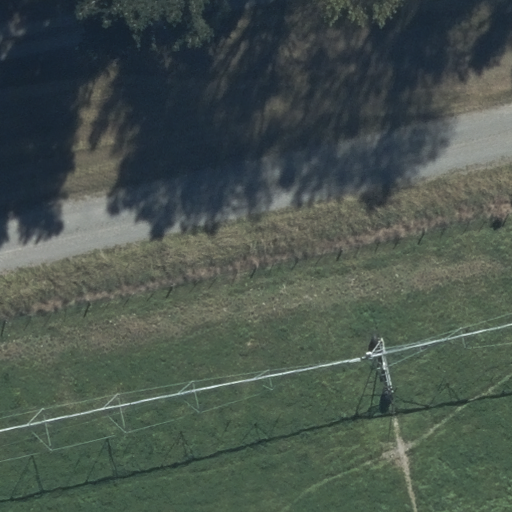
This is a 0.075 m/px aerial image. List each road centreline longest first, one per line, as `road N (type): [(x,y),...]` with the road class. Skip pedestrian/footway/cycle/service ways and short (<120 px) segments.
road 1 (unclassified): [(511,129),(0,242)]
road 2 (track): [(0,52),(511,73)]
